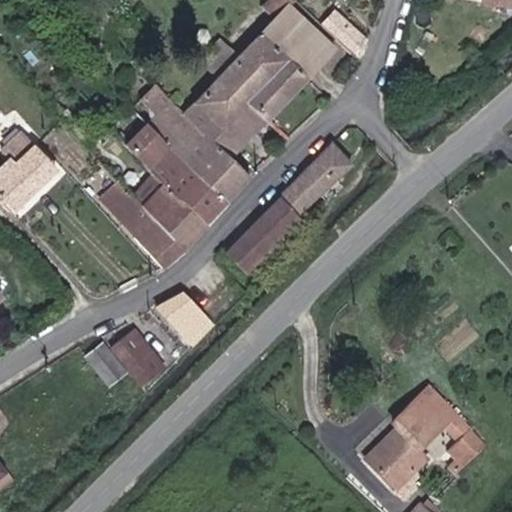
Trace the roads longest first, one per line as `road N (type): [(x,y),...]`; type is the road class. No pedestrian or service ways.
road 1 (tertiary): [(426,178),(88,511)]
road 2 (residential): [(353,99),(198,263),(135,290),(0,378)]
road 3 (unknown): [(297,303),(312,345),(322,428),(392,511)]
